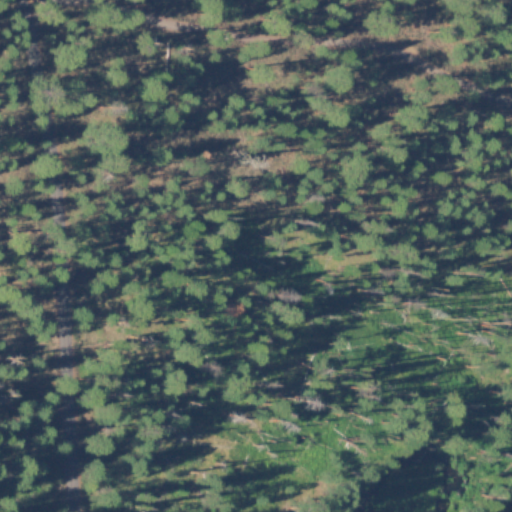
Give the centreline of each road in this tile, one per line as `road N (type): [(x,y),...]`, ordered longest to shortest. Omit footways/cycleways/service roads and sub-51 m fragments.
road 1 (residential): [(93,511),(77,242),(37,0)]
road 2 (residential): [(511,105),(378,37),(288,47),(76,0)]
